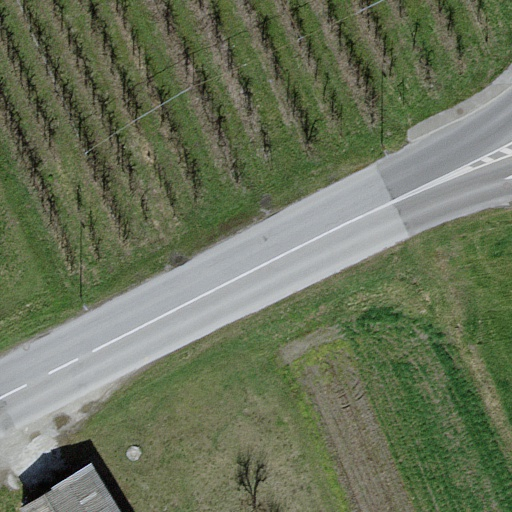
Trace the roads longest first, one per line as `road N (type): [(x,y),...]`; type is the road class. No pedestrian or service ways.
road 1 (unclassified): [(0,398),(353,220)]
road 2 (unclassified): [(511,103),(353,220)]
road 3 (unclassified): [(353,220),(511,169)]
